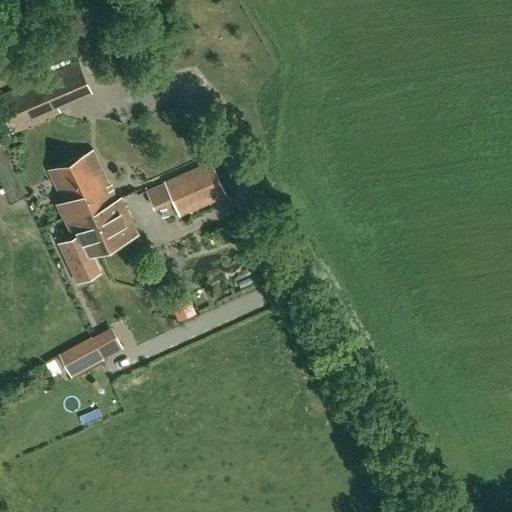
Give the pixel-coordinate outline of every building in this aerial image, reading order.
[(78,61),(44,76),(58,107),(92,92),(78,61)] [(44,76),(0,94),(0,103),(13,132),(60,112),(58,107),(44,76)] [(63,200),(58,203),(65,217),(80,210),(83,215),(117,199),(117,198),(94,149),(49,170),(63,200)] [(174,202),(179,214),(226,194),(212,161),(165,181),(165,182),(174,202)] [(174,202),(165,182),(147,190),(156,210),(174,202)] [(119,197),(117,198),(117,199),(83,215),(80,210),(65,217),(75,237),(60,245),(77,282),(99,272),(92,257),(85,260),(84,257),(136,232),(119,197)] [(186,292),(170,300),(175,312),(192,304),(186,292)] [(89,338),(65,351),(76,371),(100,357),(89,338)]
